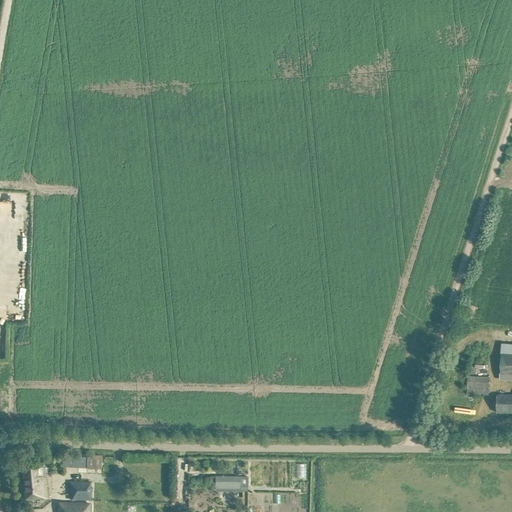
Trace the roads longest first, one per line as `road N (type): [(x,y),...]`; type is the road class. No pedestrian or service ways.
road 1 (unclassified): [(0,445),(511,450)]
road 2 (track): [(405,448),(511,112)]
